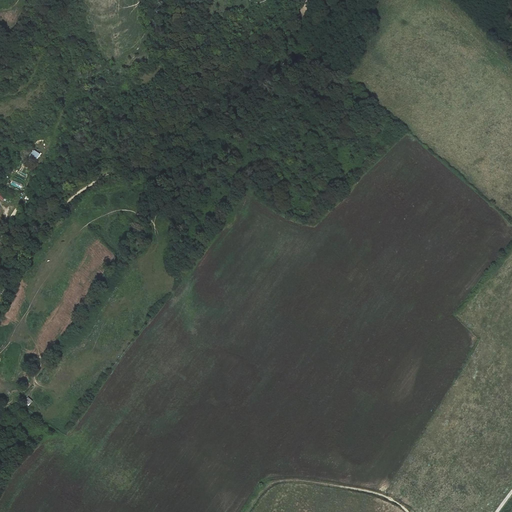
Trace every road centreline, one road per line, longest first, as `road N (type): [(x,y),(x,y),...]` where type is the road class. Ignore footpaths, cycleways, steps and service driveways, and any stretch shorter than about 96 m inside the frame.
road 1 (track): [(0,293),(32,236),(80,190),(111,170),(151,164),(257,71),(283,68),(300,52)]
road 2 (track): [(406,511),(373,492),(294,480),(269,483),(248,511)]
